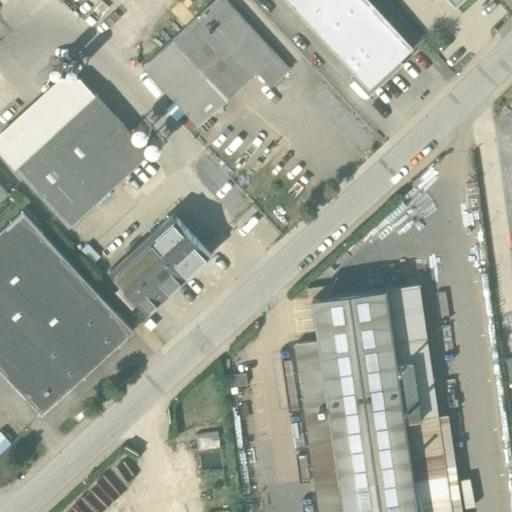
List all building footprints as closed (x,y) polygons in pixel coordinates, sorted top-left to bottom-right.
[(290,70),(225,0),(215,0),(143,66),(198,126),(257,72),(271,87),(290,70)] [(413,47),(369,0),(288,0),(369,87),(413,47)] [(79,62),(54,60),(52,73),(78,76),(79,62)] [(65,79),(0,138),(0,150),(17,169),(11,174),(40,205),(45,200),(70,227),(149,154),(95,95),(81,80),(65,79)] [(0,370),(42,416),(133,331),(23,211),(0,231),(0,370)] [(187,277),(149,235),(147,236),(151,241),(116,274),(112,269),(110,270),(148,312),(187,277)] [(387,287),(314,296),(320,341),(342,511),(458,511),(446,418),(437,419),(429,359),(419,283),(387,287)] [(342,511),(320,341),(295,345),(317,511),(342,511)] [(245,375),(223,378),(225,390),(247,387),(245,375)] [(0,458),(17,443),(5,430),(0,434),(0,458)] [(204,452),(225,447),(222,434),(201,439),(204,452)]
